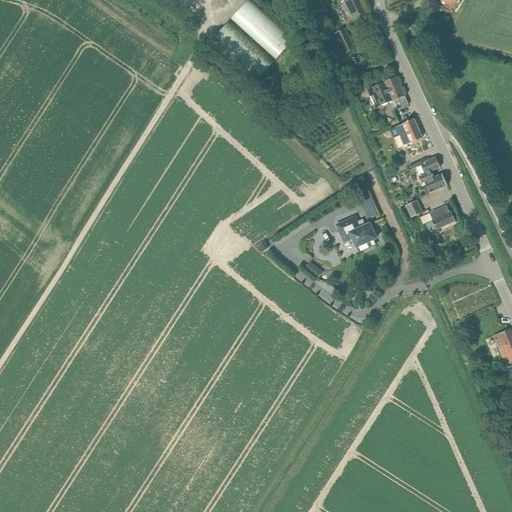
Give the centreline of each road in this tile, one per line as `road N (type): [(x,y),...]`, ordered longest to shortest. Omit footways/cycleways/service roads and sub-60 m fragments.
road 1 (track): [(204,22),(198,49),(0,364)]
road 2 (unknown): [(493,269),(403,294),(370,323),(303,268)]
road 3 (tertiary): [(511,311),(433,131)]
road 4 (unclassified): [(511,252),(463,157),(433,131)]
road 5 (tertiary): [(433,131),(375,0)]
